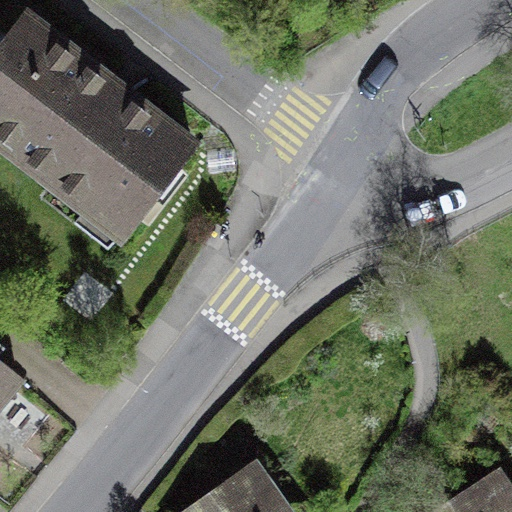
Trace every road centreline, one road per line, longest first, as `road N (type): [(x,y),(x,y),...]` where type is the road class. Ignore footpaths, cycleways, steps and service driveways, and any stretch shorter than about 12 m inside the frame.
road 1 (residential): [(73,511),(244,304),(338,162)]
road 2 (residential): [(338,162),(132,0)]
road 3 (residential): [(485,0),(409,55),(338,162)]
road 4 (residential): [(338,162),(407,191),(448,185),(511,155)]
